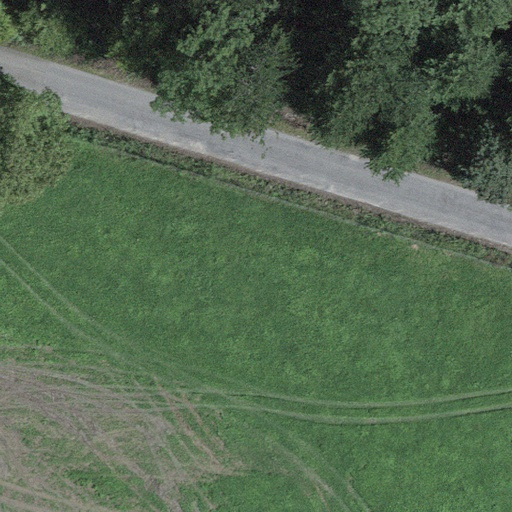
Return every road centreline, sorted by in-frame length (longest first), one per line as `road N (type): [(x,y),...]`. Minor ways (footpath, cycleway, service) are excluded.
road 1 (tertiary): [(0,69),(511,219)]
road 2 (track): [(511,4),(0,14)]
